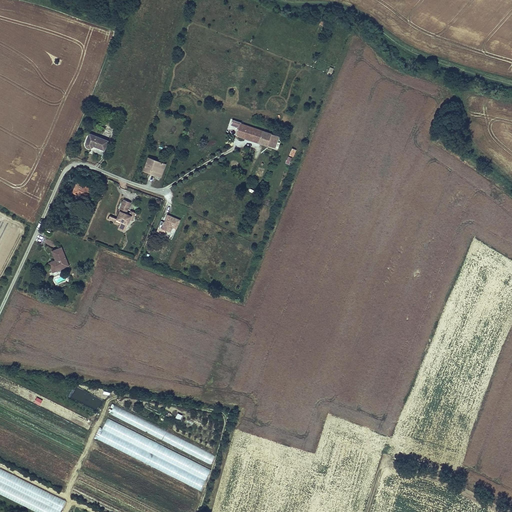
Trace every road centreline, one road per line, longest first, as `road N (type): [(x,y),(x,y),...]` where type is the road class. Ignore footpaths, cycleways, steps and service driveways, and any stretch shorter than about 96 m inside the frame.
road 1 (unclassified): [(164,195),(65,164),(0,312)]
road 2 (track): [(511,78),(405,46),(359,10),(294,0)]
road 3 (track): [(131,0),(65,164)]
